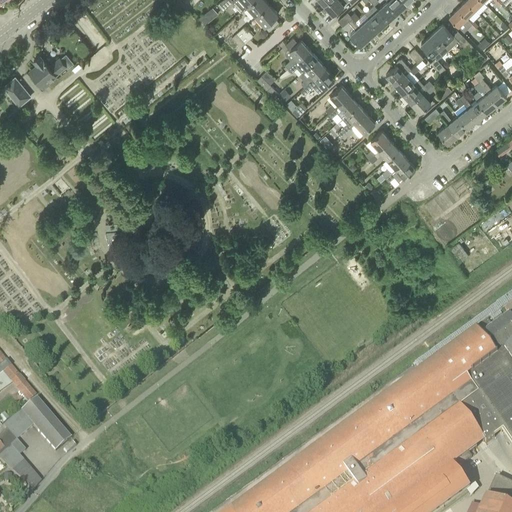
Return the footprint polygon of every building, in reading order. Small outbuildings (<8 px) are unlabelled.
[(233,1),(232,0),(223,0),(217,4),(223,10),(233,1)] [(242,11),(247,6),(254,0),(234,0),(233,1),(242,11)] [(254,0),(247,6),(256,16),(269,4),(265,0),(254,0)] [(349,1),(349,0),(348,0),(330,0),(324,5),(333,15),(349,1)] [(388,1),(398,12),(407,4),(403,0),(388,0),(388,1)] [(467,18),(475,10),(466,0),(457,9),(467,18)] [(475,10),(483,1),(481,0),(465,0),(466,0),(475,10)] [(388,21),(398,12),(388,1),(378,9),(388,21)] [(269,4),(256,16),(269,31),(279,22),(275,17),(278,14),(269,4)] [(369,18),(379,29),(388,21),(378,9),(374,5),(365,13),(369,18)] [(457,9),(449,17),(458,26),(467,18),(457,9)] [(360,46),(370,37),(360,26),(356,22),(351,16),(347,12),(338,21),(343,26),(348,21),(356,30),(350,35),(360,46)] [(354,13),(351,16),(356,22),(359,18),(354,13)] [(196,20),(203,27),(208,22),(201,16),(196,20)] [(370,37),(379,29),(369,18),(360,26),(370,37)] [(59,25),(63,30),(69,25),(65,20),(59,25)] [(454,35),(443,23),(432,33),(448,50),(458,41),(458,40),(454,35)] [(245,26),(241,30),(237,33),(245,43),(249,40),(253,36),(245,26)] [(241,47),(245,43),(237,33),(232,37),(241,47)] [(432,33),(421,43),(432,55),(433,55),(435,58),(430,62),(442,75),(447,70),(437,60),(448,50),(432,33)] [(511,38),(508,34),(503,39),(508,45),(511,41),(511,38)] [(285,45),(294,55),(290,60),(294,64),(310,49),(301,40),(298,43),(293,38),(285,45)] [(490,42),(485,38),(481,41),(486,46),(490,42)] [(302,73),(306,69),(307,69),(318,59),(310,49),(294,64),(288,69),(292,72),(297,68),(302,73)] [(423,58),(421,56),(414,49),(409,53),(418,63),(423,58)] [(37,65),(30,70),(30,71),(42,86),(66,67),(68,69),(74,64),(66,54),(60,58),(51,65),(42,54),(34,60),(37,65)] [(509,75),(511,78),(511,56),(498,67),(506,78),(509,75)] [(406,74),(405,74),(411,69),(402,58),(399,59),(397,61),(396,63),(397,64),(386,75),(395,84),(406,74)] [(299,75),(304,81),(302,83),(305,87),(326,68),(318,59),(307,69),(306,69),(302,73),(299,75)] [(286,66),(288,69),(294,64),(290,60),(285,65),(286,66)] [(420,69),(419,68),(416,65),(410,70),(414,74),(420,69)] [(324,88),(323,88),(335,78),(326,68),(305,87),(301,91),(304,94),(305,94),(313,87),(319,93),(324,88)] [(266,70),(261,75),(270,84),(275,79),(266,70)] [(478,81),(483,78),(484,76),(480,70),(473,75),(476,78),(478,81)] [(406,74),(395,84),(403,93),(414,83),(406,74)] [(257,80),(267,90),(275,97),(279,93),(271,85),(270,84),(261,75),(257,80)] [(31,96),(15,77),(4,87),(19,106),(31,96)] [(419,79),(414,83),(403,93),(411,103),(422,93),(427,89),(432,84),(429,80),(424,85),(419,79)] [(479,82),(476,84),(475,85),(479,91),(474,95),(478,100),(487,112),(497,104),(482,86),(479,82)] [(497,85),(492,89),(486,82),(482,86),(497,104),(507,96),(497,85)] [(430,93),(436,88),(432,84),(427,89),(430,93)] [(350,95),(341,85),(330,95),(339,104),(350,95)] [(439,93),(443,98),(452,90),(447,86),(439,93)] [(285,89),(277,96),(283,103),(291,96),(285,89)] [(426,97),(422,93),(411,103),(420,112),(431,102),(426,97)] [(478,100),(472,105),(463,94),(459,97),(477,120),(487,112),(478,100)] [(335,108),(329,113),(332,117),(337,113),(342,118),(358,104),(350,95),(339,104),(335,108)] [(477,120),(459,97),(455,101),(460,107),(454,111),(458,116),(467,128),(477,120)] [(297,116),(307,108),(301,102),(292,111),(297,116)] [(329,113),(335,108),(331,104),(325,110),(329,113)] [(367,113),(358,104),(342,118),(347,124),(341,128),(342,129),(345,132),(351,127),(356,123),(367,113)] [(437,116),(440,114),(439,113),(436,108),(432,111),(425,118),(429,123),(437,116)] [(439,113),(440,114),(448,124),(448,123),(457,135),(467,128),(458,116),(452,121),(443,110),(439,113)] [(364,133),(375,123),(367,113),(356,123),(364,133)] [(448,123),(448,124),(438,131),(447,143),(457,135),(448,123)] [(345,132),(349,136),(355,131),(351,127),(345,132)] [(370,140),(379,150),(390,140),(382,130),(370,140)] [(511,138),(495,151),(500,157),(511,148),(511,138)] [(373,163),(383,154),(387,159),(399,149),(390,140),(379,150),(375,154),(369,159),(370,159),(366,162),(368,165),(372,161),(373,163)] [(63,152),(61,149),(54,155),(56,158),(63,152)] [(407,158),(399,149),(387,159),(383,163),(388,168),(391,172),(392,172),(396,169),(407,158)] [(369,159),(375,154),(371,150),(365,155),(369,159)] [(416,168),(407,158),(396,169),(392,172),(391,172),(386,177),(389,181),(394,177),(399,182),(416,168)] [(353,163),(349,168),(353,172),(357,168),(353,163)] [(382,174),(386,177),(391,172),(388,168),(382,174)] [(364,187),(369,192),(374,188),(368,182),(364,187)] [(378,200),(383,197),(374,188),(369,192),(378,200)] [(455,255),(464,248),(458,242),(450,248),(455,255)] [(511,443),(511,305),(505,310),(508,315),(492,326),(488,321),(226,511),(437,511),(469,489),(453,465),(484,442),(486,444),(494,438),(468,403),(479,395),(511,443)] [(0,366),(4,372),(11,366),(0,352),(0,366)] [(11,366),(4,372),(3,373),(16,389),(24,382),(11,366)] [(36,396),(30,389),(22,396),(27,403),(36,396)] [(55,452),(70,439),(38,401),(38,400),(37,399),(21,412),(33,426),(55,452)] [(16,441),(33,426),(21,412),(3,427),(4,429),(5,428),(16,441)] [(4,413),(0,416),(0,420),(3,424),(9,419),(4,413)] [(5,428),(4,429),(0,432),(0,443),(6,450),(16,441),(5,428)] [(0,461),(6,467),(19,456),(25,451),(16,441),(6,450),(0,456),(0,461)] [(468,454),(456,463),(459,467),(471,458),(468,454)] [(11,471),(23,461),(19,456),(6,467),(11,471)] [(23,461),(11,471),(17,476),(28,466),(23,461)] [(28,466),(17,476),(22,481),(32,472),(28,466)] [(22,481),(26,484),(27,485),(37,477),(32,472),(22,481)] [(27,485),(33,491),(41,482),(37,477),(27,485)] [(511,511),(511,484),(496,478),(487,498),(482,510),(472,505),(469,511),(511,511)]
